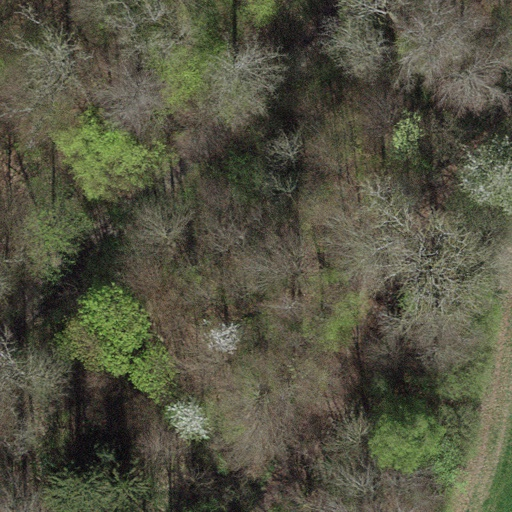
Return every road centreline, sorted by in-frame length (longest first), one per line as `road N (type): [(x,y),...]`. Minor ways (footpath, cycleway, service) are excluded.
road 1 (track): [(345,0),(289,76),(0,333)]
road 2 (track): [(511,115),(389,289),(263,511)]
